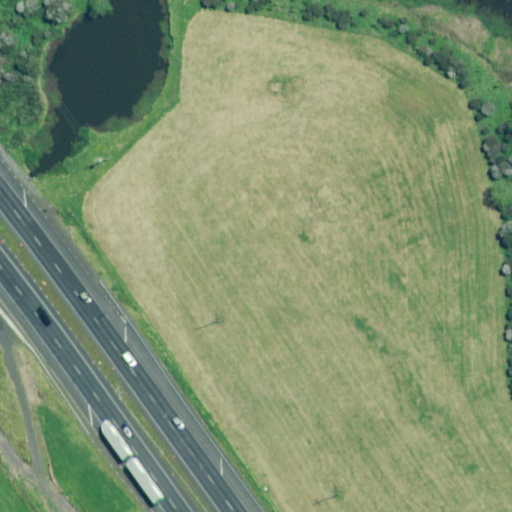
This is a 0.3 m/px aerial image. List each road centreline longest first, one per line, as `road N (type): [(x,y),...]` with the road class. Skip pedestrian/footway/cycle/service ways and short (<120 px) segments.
road 1 (motorway): [(0,198),(232,511)]
road 2 (motorway): [(177,511),(0,270)]
